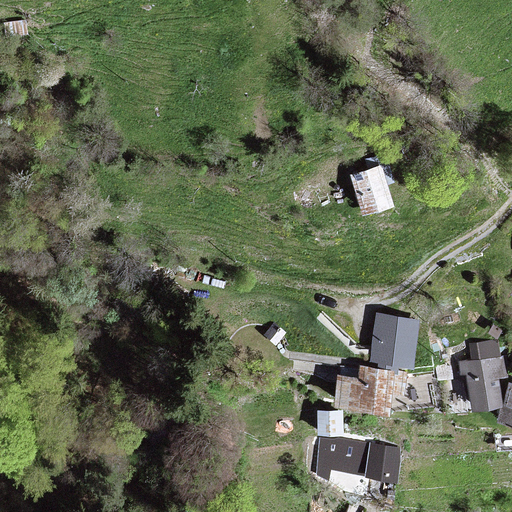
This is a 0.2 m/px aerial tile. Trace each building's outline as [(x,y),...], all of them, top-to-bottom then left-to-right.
[(384,160),(353,170),(367,214),(398,204),(384,160)] [(418,321),(377,317),(372,362),(413,366),(418,321)] [(470,345),(473,362),(500,357),(498,341),(470,345)] [(473,362),(464,363),(472,409),(503,404),(499,377),(506,376),(503,357),(500,357),(473,362)] [(364,375),(345,372),(341,402),(394,409),(395,399),(411,402),(414,371),(365,365),(364,375)] [(511,384),(510,384),(502,422),(511,423),(511,384)] [(349,408),(324,408),(325,432),(350,432),(349,408)] [(400,450),(320,437),(318,475),(363,483),(365,473),(395,478),(400,450)]
